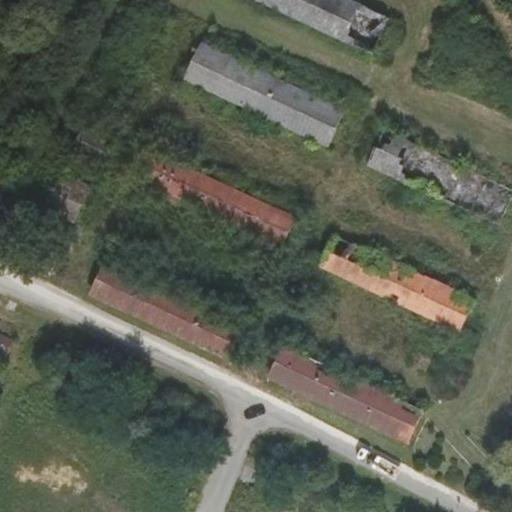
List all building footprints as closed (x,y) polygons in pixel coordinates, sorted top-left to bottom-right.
[(263,0),(376,57),(393,23),(347,0),(263,0)] [(207,42),(186,83),(329,155),(350,114),(207,42)] [(73,150),(106,166),(116,146),(83,130),(73,150)] [(384,133),(369,168),(409,184),(414,171),(433,179),(442,156),(384,133)] [(164,152),(147,185),(281,252),(298,220),(164,152)] [(63,174),(45,209),(78,226),(96,191),(63,174)] [(342,237),(326,269),(461,334),(478,303),(342,237)] [(107,265),(92,297),(229,363),(245,333),(107,265)] [(8,301),(4,311),(15,316),(19,306),(8,301)] [(17,340),(0,331),(0,348),(10,353),(17,340)] [(287,351),(272,382),(406,447),(421,415),(287,351)]
